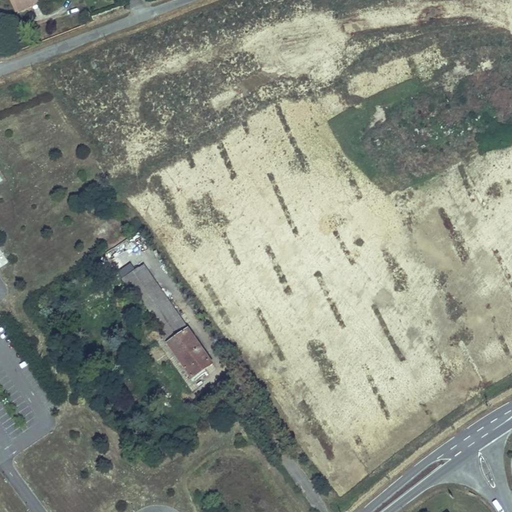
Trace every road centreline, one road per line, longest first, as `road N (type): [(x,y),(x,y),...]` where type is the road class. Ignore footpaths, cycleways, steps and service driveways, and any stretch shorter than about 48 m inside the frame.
road 1 (unclassified): [(0,73),(187,0)]
road 2 (secondary): [(465,434),(365,511)]
